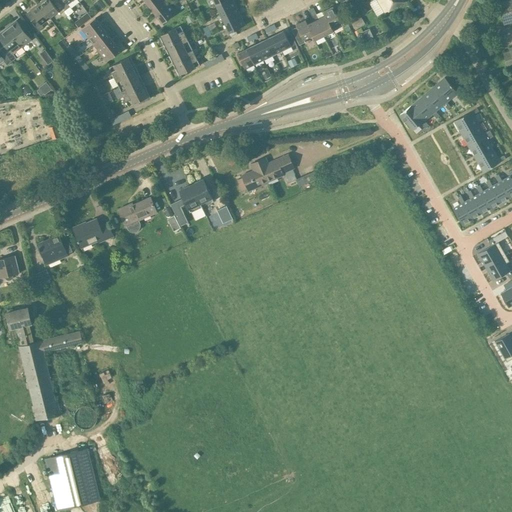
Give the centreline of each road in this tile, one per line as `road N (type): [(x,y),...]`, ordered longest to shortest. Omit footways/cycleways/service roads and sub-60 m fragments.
road 1 (secondary): [(0,219),(191,136)]
road 2 (residential): [(362,83),(459,243)]
road 3 (secondary): [(191,136),(362,83)]
road 4 (residential): [(191,136),(114,0)]
road 5 (unclassified): [(511,125),(444,20)]
